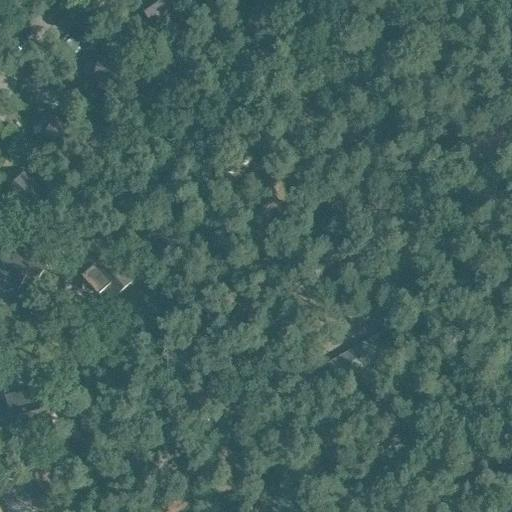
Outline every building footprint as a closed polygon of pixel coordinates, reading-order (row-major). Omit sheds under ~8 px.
[(136,0),(135,1),(157,30),(170,21),(167,18),(177,10),(169,0),(136,0)] [(93,81),(123,89),(130,63),(100,55),(93,81)] [(40,142),(65,160),(83,133),(59,116),(40,142)] [(3,197),(25,215),(46,190),(24,172),(3,197)] [(21,287),(33,293),(50,261),(5,236),(0,246),(0,280),(19,291),(21,287)] [(102,292),(111,302),(139,278),(107,239),(78,263),(86,273),(83,276),(99,295),(102,292)] [(339,381),(380,358),(376,351),(395,340),(388,329),(329,364),(339,381)] [(394,350),(391,344),(380,351),(383,356),(394,350)] [(0,403),(0,436),(0,438),(54,427),(47,394),(32,397),(30,391),(6,396),(8,402),(0,403)]
